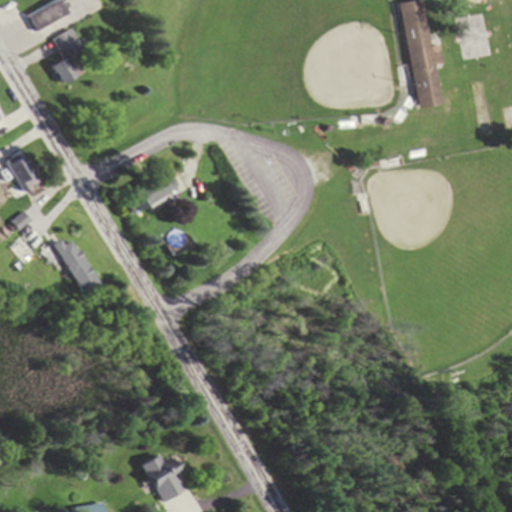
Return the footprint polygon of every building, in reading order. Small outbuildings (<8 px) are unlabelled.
[(53,0),(25,17),(34,33),(65,14),(56,0),(53,0)] [(420,0),(396,4),(414,110),(440,105),(430,46),(428,46),(420,0)] [(59,61),(48,66),(55,82),(86,69),(69,30),(49,39),(59,61)] [(2,162),(19,191),(37,181),(19,151),(2,162)] [(175,189),(166,173),(123,196),(132,212),(175,189)] [(27,223),(21,215),(10,223),(15,231),(27,223)] [(66,238),(50,248),(80,296),(96,286),(66,238)] [(26,249),(18,240),(9,248),(17,257),(26,249)] [(185,488),(163,453),(139,468),(161,503),(185,488)]
